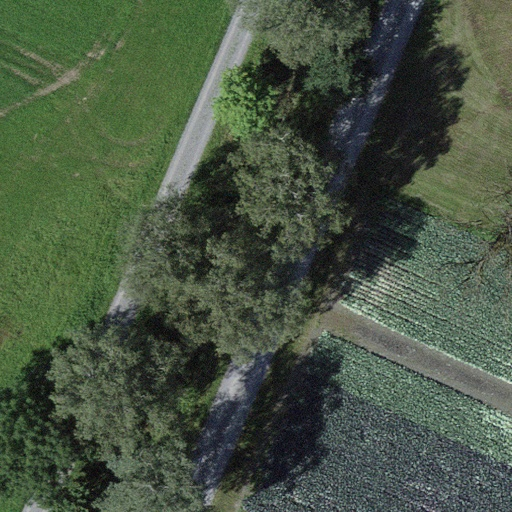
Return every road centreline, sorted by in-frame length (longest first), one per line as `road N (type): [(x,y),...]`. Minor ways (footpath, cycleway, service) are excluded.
road 1 (track): [(254,0),(28,511)]
road 2 (track): [(411,0),(196,511)]
